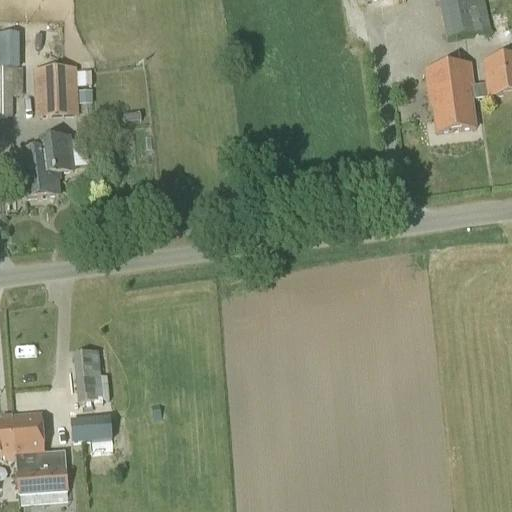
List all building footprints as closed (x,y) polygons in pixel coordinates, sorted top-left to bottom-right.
[(436,0),(445,43),(491,34),(483,0),(436,0)] [(0,35),(0,70),(21,71),(21,36),(0,35)] [(474,95),(475,103),(511,98),(511,61),(484,65),(487,88),(474,90),(475,95),(474,95)] [(475,95),(474,90),(473,90),(470,67),(424,73),(429,110),(432,109),(436,137),(476,131),(472,104),(475,103),(474,95),(475,95)] [(34,121),(78,120),(76,72),(33,73),(34,121)] [(0,120),(12,120),(12,101),(12,73),(0,73),(0,120)] [(20,204),(59,199),(57,177),(73,175),(69,142),(39,145),(41,155),(14,158),(20,204)] [(79,407),(102,405),(97,357),(73,360),(79,407)] [(0,460),(4,460),(4,464),(14,463),(17,499),(67,495),(64,457),(41,459),(38,418),(6,420),(7,424),(0,424),(0,460)]
